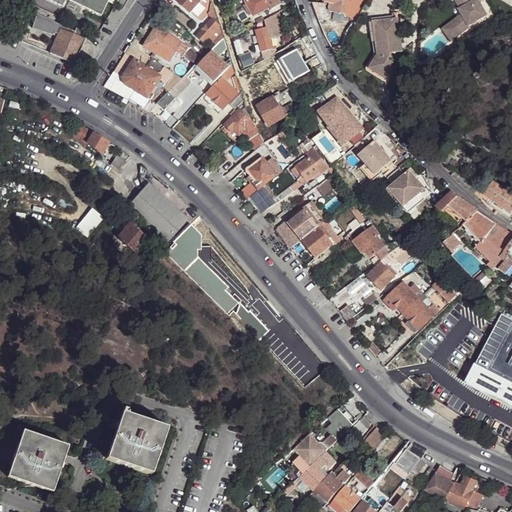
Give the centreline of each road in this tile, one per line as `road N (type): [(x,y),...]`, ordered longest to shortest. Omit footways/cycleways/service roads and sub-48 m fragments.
road 1 (primary): [(76,102),(156,154),(383,402),(511,474)]
road 2 (residential): [(302,0),(318,44),(350,87),(457,190),(511,229)]
road 3 (unknown): [(70,230),(84,224),(82,207),(48,160),(121,195),(146,147)]
road 4 (residential): [(76,102),(143,0)]
